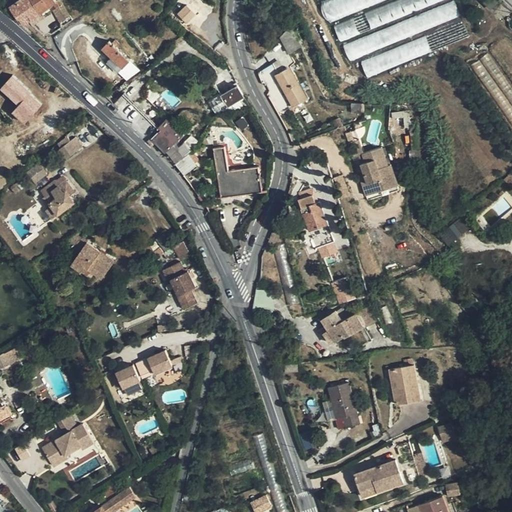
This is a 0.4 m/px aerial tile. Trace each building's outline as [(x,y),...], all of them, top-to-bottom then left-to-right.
[(26,9),(34,3),(32,0),(19,0),(17,1),(11,6),(20,18),(21,17),(22,19),(29,14),(26,9)] [(38,0),(35,2),(42,12),(55,2),(58,1),(57,0),(38,0)] [(320,0),(327,20),(384,0),(320,0)] [(369,27),(451,0),(393,0),(364,10),(369,27)] [(35,2),(34,3),(26,9),(29,14),(32,18),(42,12),(35,2)] [(456,2),(342,43),(348,59),(431,29),(462,18),(456,2)] [(61,5),(58,8),(55,9),(59,18),(68,13),(63,4),(61,5)] [(186,5),(177,14),(186,24),(196,14),(186,5)] [(33,25),(45,16),(42,12),(32,18),(29,20),(33,25)] [(29,14),(22,19),(25,23),(29,20),(32,18),(29,14)] [(360,34),(356,19),(334,25),(339,40),(360,34)] [(360,61),(366,77),(470,37),(464,19),(426,33),(427,35),(360,61)] [(286,27),(282,23),(275,31),(280,35),(286,27)] [(291,25),(280,37),(289,53),(302,46),(291,25)] [(112,56),(123,66),(130,59),(117,47),(120,42),(116,39),(113,43),(110,40),(104,47),(112,56)] [(119,71),(123,66),(112,56),(108,60),(119,71)] [(295,84),(299,82),(294,73),(290,75),(286,69),(278,73),(273,65),(260,72),(265,81),(276,75),(293,105),(304,99),(295,84)] [(135,70),(132,67),(126,73),(130,76),(135,70)] [(291,67),(286,69),(290,75),(294,73),(291,67)] [(0,90),(17,106),(11,113),(24,125),(43,103),(11,75),(0,88),(0,90)] [(307,97),(299,82),(295,84),(304,99),(307,97)] [(244,96),(237,86),(223,94),(229,104),(244,96)] [(127,111),(154,138),(162,129),(135,103),(127,111)] [(364,112),(363,103),(351,104),(352,112),(364,112)] [(162,129),(154,138),(166,150),(174,141),(183,133),(167,118),(162,123),(165,126),(162,129)] [(335,129),(343,127),(338,119),(332,122),(335,129)] [(71,140),(68,137),(58,144),(67,157),(83,146),(76,136),(71,140)] [(185,157),(189,154),(182,144),(177,147),(185,157)] [(229,169),(225,145),(214,147),(222,196),(263,190),(259,165),(229,169)] [(382,146),(361,154),(364,162),(360,163),(364,173),(371,193),(398,184),(391,164),(388,165),(382,146)] [(316,152),(309,155),(314,166),(321,162),(316,152)] [(185,157),(178,163),(185,172),(196,163),(189,154),(185,157)] [(35,182),(46,173),(39,163),(27,173),(35,182)] [(367,200),(400,188),(398,184),(371,193),(364,173),(359,175),(367,200)] [(49,208),(47,210),(52,217),(74,202),(69,195),(75,191),(64,176),(57,180),(56,179),(42,190),(46,197),(43,199),(49,208)] [(298,193),(300,198),(313,193),(311,188),(298,193)] [(316,201),(313,193),(300,198),(298,199),(312,237),(331,231),(319,200),(316,201)] [(439,235),(449,246),(468,229),(459,218),(439,235)] [(79,231),(66,240),(71,246),(83,237),(79,231)] [(88,241),(83,237),(71,246),(78,254),(88,241)] [(75,259),(94,272),(101,278),(114,260),(88,241),(78,254),(75,259)] [(334,241),(317,247),(322,259),(338,252),(334,241)] [(154,260),(164,252),(160,246),(149,254),(154,260)] [(90,278),(94,272),(75,259),(71,264),(90,278)] [(180,261),(163,270),(168,281),(171,280),(178,294),(176,295),(183,309),(197,303),(190,289),(196,287),(188,271),(185,272),(180,261)] [(346,278),(331,284),(340,304),(354,298),(346,278)] [(493,301),(503,291),(494,283),(485,292),(493,301)] [(327,327),(335,339),(335,340),(344,335),(344,336),(364,325),(357,312),(343,320),(336,310),(322,320),(327,327)] [(330,342),(335,339),(327,327),(322,330),(330,342)] [(0,367),(0,368),(22,357),(17,347),(5,353),(4,352),(0,354),(0,367)] [(166,347),(149,355),(155,370),(173,362),(166,347)] [(404,358),(405,365),(414,363),(413,356),(404,358)] [(141,376),(134,361),(118,369),(124,384),(141,376)] [(421,397),(415,363),(414,363),(405,365),(390,368),(396,401),(401,401),(421,397)] [(344,415),(346,425),(361,421),(350,380),(328,386),(337,416),(344,415)] [(0,390),(0,418),(1,417),(4,421),(10,417),(12,418),(14,417),(15,416),(15,414),(14,413),(13,412),(12,412),(0,390)] [(57,420),(64,433),(77,426),(70,414),(57,420)] [(444,422),(432,426),(436,438),(448,434),(444,422)] [(81,448),(93,442),(82,423),(77,426),(64,433),(41,446),(48,458),(62,450),(64,453),(79,445),(81,448)] [(62,450),(48,458),(51,464),(66,457),(64,453),(62,450)] [(421,451),(414,454),(420,476),(425,474),(423,469),(427,468),(421,451)] [(376,483),(378,488),(404,479),(396,457),(355,472),(361,488),(376,483)] [(131,480),(120,487),(123,492),(134,486),(131,480)] [(118,489),(115,483),(110,486),(109,486),(101,490),(105,497),(118,489)] [(363,493),(378,488),(376,483),(361,488),(363,493)] [(450,511),(445,493),(408,506),(410,511),(450,511)] [(266,494),(250,502),(254,511),(263,511),(273,507),(266,494)] [(113,511),(107,503),(102,506),(106,511),(113,511)]
